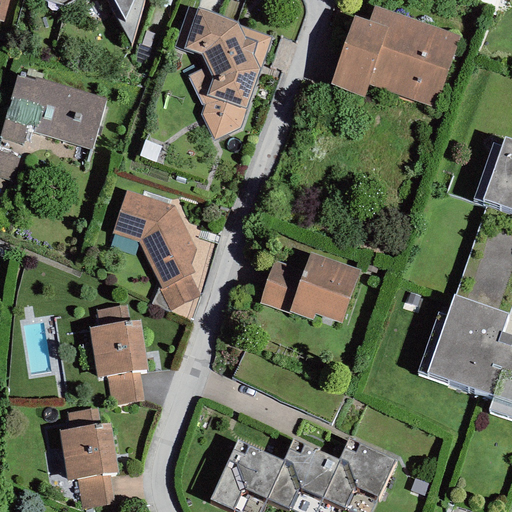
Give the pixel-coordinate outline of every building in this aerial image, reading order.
[(0,0),(0,20),(3,22),(9,0),(0,0)] [(45,0),(64,6),(73,0),(106,0),(131,44),(143,0),(45,0)] [(368,20),(354,15),(330,85),(365,97),(369,85),(435,108),(460,35),(373,6),(368,20)] [(239,23),(197,8),(183,49),(201,54),(207,66),(187,76),(203,106),(200,114),(214,141),(240,128),(271,37),(240,26),(239,23)] [(33,81),(16,76),(0,131),(0,138),(22,145),(26,130),(91,149),(106,99),(34,78),(33,81)] [(511,139),(504,136),(500,146),(492,143),(473,198),(482,201),(483,198),(511,208),(511,335),(501,332),(507,313),(453,294),(446,315),(438,313),(418,372),(426,375),(427,372),(494,395),(488,410),(511,418),(511,139)] [(174,207),(126,191),(111,233),(138,242),(161,290),(189,275),(194,272),(190,264),(196,250),(174,207)] [(359,270),(309,253),(303,271),(273,261),(258,303),(288,314),(289,312),(312,320),(315,314),(341,323),(359,270)] [(200,296),(189,275),(161,290),(159,290),(170,312),(200,296)] [(99,326),(88,328),(96,378),(106,376),(139,370),(148,369),(139,319),(129,321),(126,304),(96,310),(99,326)] [(144,400),(139,370),(106,376),(112,406),(144,400)] [(70,429),(58,431),(67,481),(77,479),(110,473),(119,472),(110,422),(99,424),(97,408),(67,413),(70,429)] [(370,511),(395,460),(348,439),(339,460),(322,498),(352,511),(370,511)] [(259,511),(283,462),(236,440),(209,500),(236,511),(259,511)] [(315,511),(339,460),(293,440),(283,462),(267,499),(295,511),(315,511)] [(115,504),(110,473),(77,479),(82,510),(115,504)]
